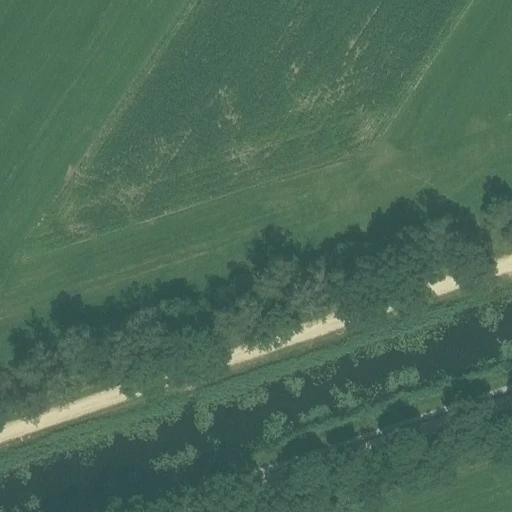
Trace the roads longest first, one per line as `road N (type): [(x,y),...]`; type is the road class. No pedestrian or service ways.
road 1 (track): [(511,261),(0,433)]
road 2 (track): [(191,511),(511,404)]
